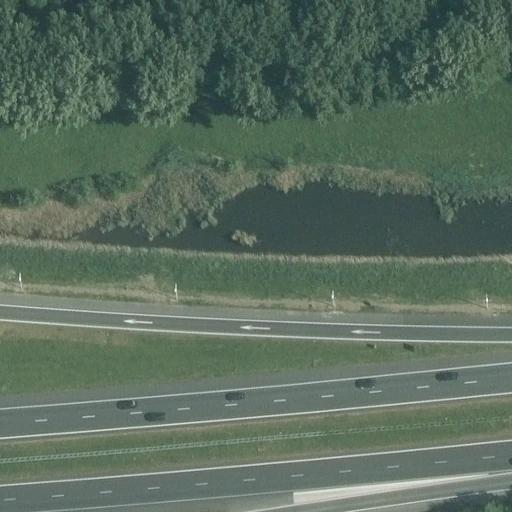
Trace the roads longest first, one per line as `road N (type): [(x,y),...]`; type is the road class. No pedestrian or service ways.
road 1 (motorway): [(511,381),(0,431)]
road 2 (motorway): [(0,505),(511,460)]
road 3 (motorway): [(511,337),(0,313)]
road 4 (motorway): [(320,511),(511,470)]
